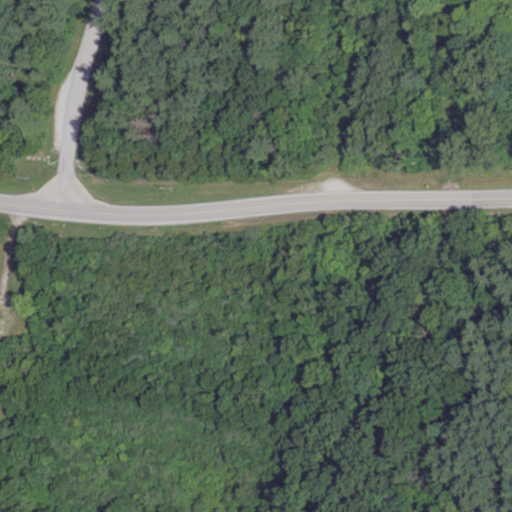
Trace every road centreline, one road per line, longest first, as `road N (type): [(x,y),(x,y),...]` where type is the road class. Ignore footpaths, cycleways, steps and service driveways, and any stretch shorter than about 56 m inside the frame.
road 1 (secondary): [(511,196),(146,214),(0,201)]
road 2 (residential): [(102,0),(72,107),(61,209)]
